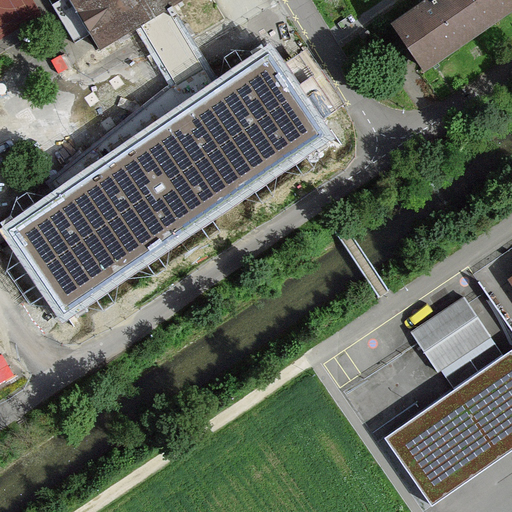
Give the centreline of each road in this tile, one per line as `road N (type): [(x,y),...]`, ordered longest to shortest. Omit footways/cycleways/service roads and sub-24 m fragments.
road 1 (track): [(85,511),(307,360)]
road 2 (residential): [(391,152),(291,0)]
road 3 (residential): [(391,152),(511,69)]
